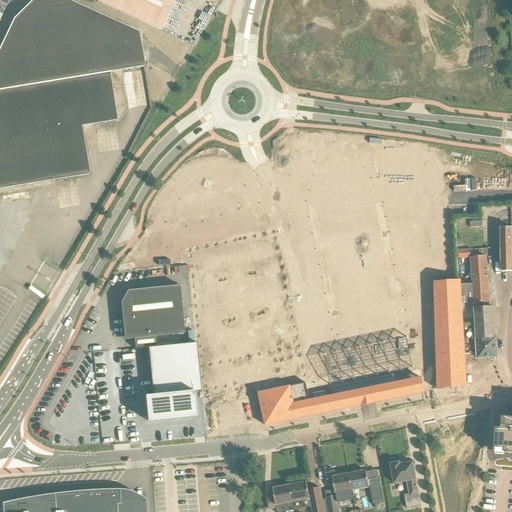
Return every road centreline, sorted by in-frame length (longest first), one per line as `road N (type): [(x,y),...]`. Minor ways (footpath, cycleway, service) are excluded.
road 1 (tertiary): [(213,105),(145,164),(0,402)]
road 2 (tertiary): [(16,416),(151,178),(181,145),(222,121)]
road 3 (tertiary): [(268,112),(511,142)]
road 4 (tertiary): [(511,126),(269,96)]
road 5 (residential): [(295,435),(469,402),(511,375)]
road 6 (residential): [(71,460),(295,435)]
